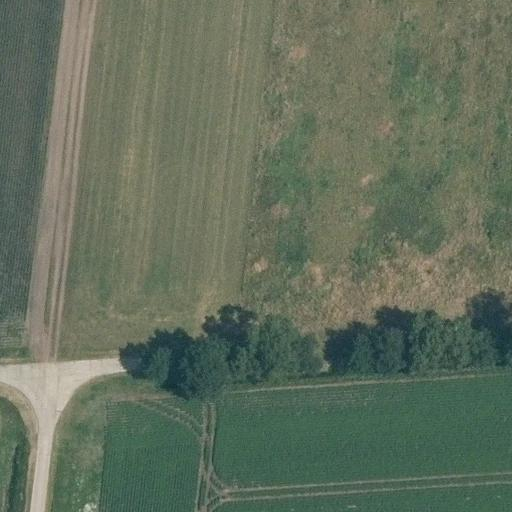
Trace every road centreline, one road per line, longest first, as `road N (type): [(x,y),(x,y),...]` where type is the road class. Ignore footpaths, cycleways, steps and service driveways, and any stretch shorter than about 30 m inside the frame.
road 1 (unknown): [(58,371),(511,345)]
road 2 (unclassified): [(40,511),(58,371)]
